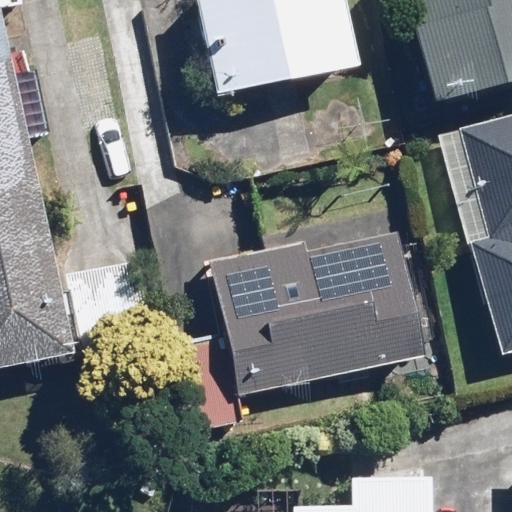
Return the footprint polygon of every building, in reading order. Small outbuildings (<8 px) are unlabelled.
[(58,269),(0,0),(0,365),(156,331),(138,252),(58,269)] [(354,0),(199,0),(221,94),(368,59),(354,0)] [(415,18),(437,95),(511,73),(511,0),(422,0),(427,15),(415,18)] [(437,131),(468,237),(502,353),(511,350),(511,108),(460,124),(437,131)] [(400,222),(208,264),(236,394),(429,352),(400,222)] [(436,511),(438,478),(353,475),(352,503),(295,501),(294,511),(436,511)]
